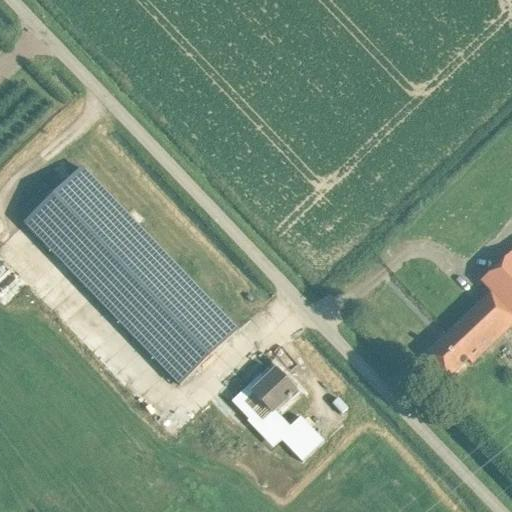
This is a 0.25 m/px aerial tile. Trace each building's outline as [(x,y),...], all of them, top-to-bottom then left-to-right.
[(179,387),(222,346),(237,332),(82,169),(24,224),(179,387)] [(24,243),(15,249),(26,265),(35,259),(24,243)] [(511,251),(479,283),(489,294),(426,354),(449,378),(467,361),(471,364),(511,325),(511,251)] [(79,300),(71,306),(82,322),(90,316),(79,300)] [(143,365),(134,373),(151,392),(160,385),(143,365)] [(232,404),(225,411),(238,425),(246,418),(246,419),(262,403),(272,413),(279,407),(286,400),(287,401),(291,397),(290,396),(294,392),(274,372),(270,376),(264,382),(260,377),(261,376),(260,376),(246,389),(232,403),(232,404)]
